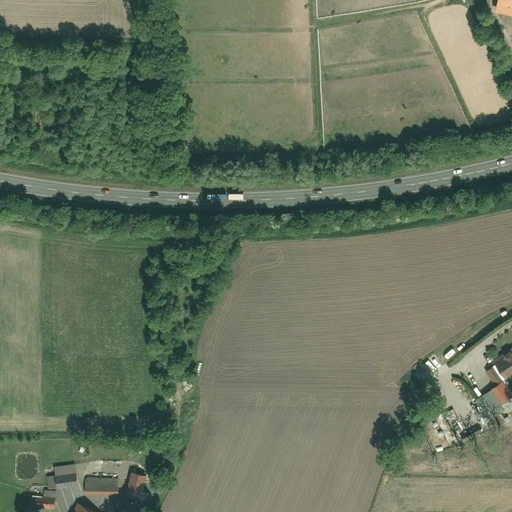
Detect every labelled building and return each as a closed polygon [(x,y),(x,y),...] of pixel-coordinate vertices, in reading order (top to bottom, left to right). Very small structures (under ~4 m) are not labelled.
[(511,346),(487,366),(502,384),(511,376),(511,346)] [(495,382),(484,390),(495,405),(506,397),(495,382)] [(50,473),(51,490),(75,488),(74,470),(50,473)] [(151,473),(135,470),(130,495),(147,498),(151,473)] [(84,478),(84,495),(116,495),(116,478),(84,478)] [(29,495),(29,509),(49,509),(49,495),(29,495)]
